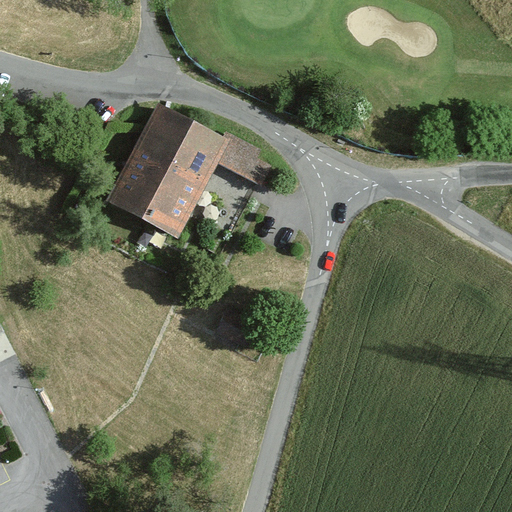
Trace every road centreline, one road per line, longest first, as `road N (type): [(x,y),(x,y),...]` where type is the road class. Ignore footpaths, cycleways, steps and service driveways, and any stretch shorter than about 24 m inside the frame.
road 1 (unclassified): [(0,65),(202,99),(261,124),(341,184)]
road 2 (residential): [(255,511),(341,184)]
road 3 (unclassified): [(402,184),(511,250)]
